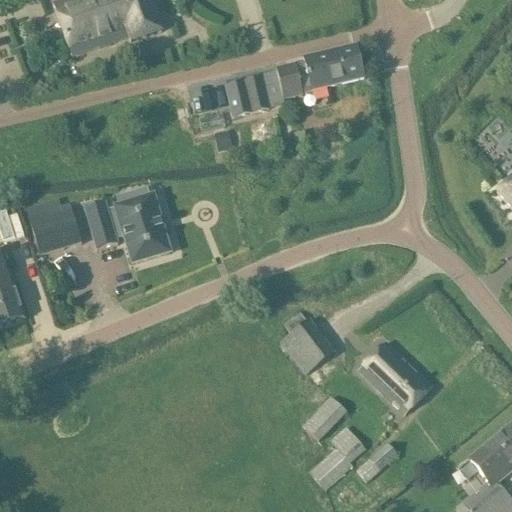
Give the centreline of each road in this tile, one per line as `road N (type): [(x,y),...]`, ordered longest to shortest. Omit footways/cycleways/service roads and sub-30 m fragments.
road 1 (unclassified): [(0,381),(326,243),(370,230),(403,235)]
road 2 (tertiary): [(403,235),(414,183),(394,29)]
road 3 (tertiary): [(511,333),(444,255),(403,235)]
